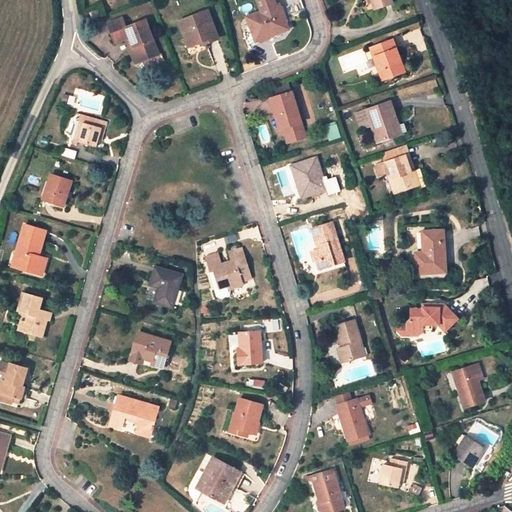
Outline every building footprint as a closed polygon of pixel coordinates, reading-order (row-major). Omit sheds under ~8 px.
[(257,0),(262,11),(247,17),(252,30),(256,40),(275,34),(288,29),(279,4),(277,5),(274,0),(257,0)] [(291,0),(292,15),(301,15),(300,0),(291,0)] [(99,8),(90,11),(93,18),(101,15),(99,8)] [(207,10),(179,21),(189,47),(200,43),(204,41),(205,43),(218,39),(207,10)] [(159,54),(146,20),(126,27),(122,17),(108,23),(116,42),(126,38),(130,37),(134,47),(129,48),(135,63),(159,54)] [(256,40),(252,30),(245,33),(250,46),(258,44),(256,40)] [(275,34),(256,40),(258,44),(276,37),(275,34)] [(401,62),(392,40),(371,48),(380,70),(385,68),(389,78),(403,73),(399,63),(401,62)] [(385,68),(380,70),(383,80),(389,78),(385,68)] [(306,137),(292,92),(270,99),(275,112),(277,112),(283,129),(284,128),(289,142),(306,137)] [(391,103),(356,115),(359,125),(370,121),(372,126),(377,142),(386,139),(397,135),(391,119),(396,118),(391,103)] [(108,122),(82,114),(75,139),(78,140),(78,141),(97,147),(99,137),(103,138),(108,122)] [(402,134),(396,118),(391,119),(397,135),(398,135),(402,134)] [(370,121),(359,125),(361,129),(372,126),(370,121)] [(329,140),(340,138),(337,125),(327,127),(329,140)] [(410,143),(386,152),(389,161),(406,156),(409,155),(414,153),(410,143)] [(411,172),(414,171),(409,155),(406,156),(411,172)] [(389,161),(376,166),(379,175),(388,172),(390,179),(395,178),(400,192),(419,185),(414,171),(411,172),(406,156),(389,161)] [(327,189),(317,158),(292,166),(297,182),(303,180),(308,196),(311,195),(320,191),(327,189)] [(72,181),(51,175),(43,199),(64,206),(72,181)] [(395,178),(390,179),(395,193),(400,192),(395,178)] [(303,180),(297,182),(302,198),(308,196),(303,180)] [(344,261),(333,223),(313,230),(319,249),(311,252),(314,261),(316,260),(317,263),(323,261),(325,267),(344,261)] [(47,230),(24,225),(17,251),(22,253),(17,267),(43,274),(47,259),(39,256),(47,230)] [(445,272),(443,231),(423,232),(424,249),(425,249),(426,254),(421,254),(421,253),(416,253),(417,273),(445,272)] [(252,278),(244,249),(229,254),(232,262),(223,264),(219,254),(206,258),(210,270),(213,270),(219,289),(229,286),(230,289),(245,285),(243,281),(252,278)] [(22,253),(17,251),(12,266),(17,267),(22,253)] [(182,275),(155,267),(150,285),(159,288),(155,302),(172,307),(182,275)] [(42,299),(26,294),(21,312),(28,314),(26,322),(23,331),(43,337),(48,320),(45,319),(47,312),(40,309),(42,299)] [(407,321),(408,331),(412,335),(418,335),(423,330),(423,323),(432,323),(438,322),(446,329),(458,315),(443,302),(429,302),(429,306),(422,306),(422,308),(410,308),(411,317),(407,321)] [(45,319),(48,320),(51,321),(53,314),(47,312),(45,319)] [(18,330),(23,331),(26,322),(20,320),(18,330)] [(355,320),(336,326),(343,348),(338,349),(342,362),(361,357),(358,348),(362,346),(355,320)] [(171,342),(139,332),(132,353),(146,357),(145,360),(145,362),(154,365),(156,362),(164,364),(171,342)] [(262,363),(261,332),(240,333),(240,348),(239,348),(239,364),(262,363)] [(0,391),(3,380),(6,382),(11,363),(0,360),(0,391)] [(27,368),(11,363),(6,382),(3,380),(0,391),(16,396),(22,398),(25,387),(22,386),(27,368)] [(479,364),(473,366),(478,382),(485,379),(479,364)] [(473,366),(453,372),(465,408),(485,401),(478,382),(473,366)] [(16,396),(0,391),(0,392),(0,399),(14,404),(16,396)] [(159,408),(119,396),(110,425),(121,428),(126,414),(141,418),(137,433),(150,437),(159,408)] [(263,406),(240,399),(231,427),(249,433),(255,434),(263,406)] [(357,399),(337,406),(348,440),(368,434),(357,399)] [(249,433),(231,427),(230,432),(248,437),(249,433)] [(0,470),(10,437),(0,433),(0,470)] [(484,448),(466,437),(454,456),(472,467),(484,448)] [(240,472),(213,458),(197,488),(224,503),(230,492),(228,491),(230,487),(232,488),(233,486),(240,472)] [(390,465),(384,465),(380,483),(398,487),(400,481),(400,477),(404,478),(407,462),(391,459),(390,465)] [(315,485),(323,511),(330,511),(345,508),(336,479),(334,470),(313,477),(315,485)] [(245,475),(240,472),(233,486),(238,488),(245,475)] [(421,488),(412,484),(408,492),(417,496),(421,488)]
